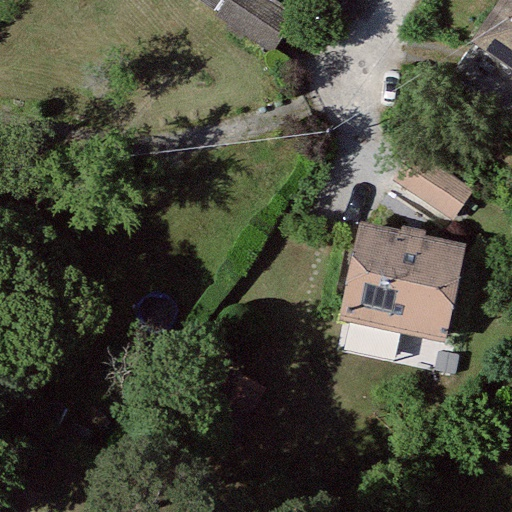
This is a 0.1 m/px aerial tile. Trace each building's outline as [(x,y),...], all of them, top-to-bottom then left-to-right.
[(273,55),(294,22),(258,0),(228,0),(216,19),(273,55)] [(511,0),(508,0),(451,82),(511,124),(511,0)] [(416,154),(396,183),(453,223),(474,194),(416,154)] [(447,348),(467,253),(360,231),(341,326),(447,348)] [(269,390),(226,368),(197,422),(240,445),(269,390)]
